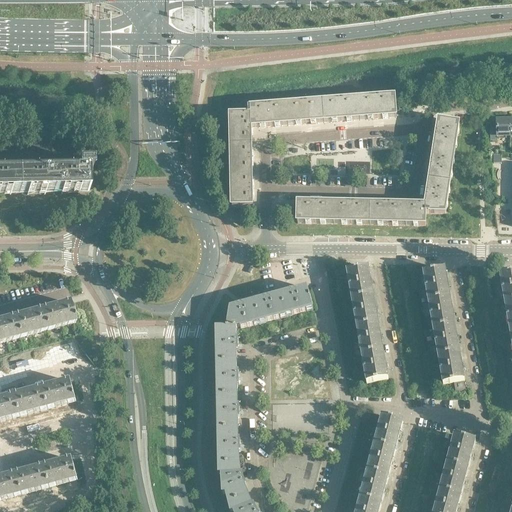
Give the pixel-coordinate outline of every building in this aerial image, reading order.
[(396,118),(396,109),(395,99),(359,101),(360,121),(396,118)] [(360,121),(359,101),(322,104),(324,124),(360,121)] [(324,124),(322,104),(286,107),(287,126),(324,124)] [(287,126),(286,107),(250,109),(248,109),(248,116),(250,116),(251,129),(287,126)] [(252,147),(251,129),(250,116),(248,116),(230,117),(231,147),(252,147)] [(510,137),(510,120),(496,121),(497,125),(497,137),(510,137)] [(454,155),(459,125),(438,122),(434,152),(454,155)] [(252,177),(252,147),(231,147),(231,177),(252,177)] [(450,185),(454,155),(434,152),(429,182),(450,185)] [(0,194),(88,193),(88,171),(91,171),(91,165),(77,165),(77,171),(83,171),(83,174),(0,175),(0,194)] [(253,207),(252,177),(231,177),(232,208),(253,207)] [(445,215),(450,185),(429,182),(425,207),(426,207),(425,215),(445,215)] [(334,225),(334,205),(298,204),(297,224),(334,225)] [(370,225),(371,206),(334,205),(334,225),(370,225)] [(407,226),(407,207),(371,206),(370,225),(407,226)] [(425,227),(425,215),(426,207),(425,207),(407,207),(407,226),(425,227)] [(372,297),(369,281),(367,269),(347,273),(352,301),(372,297)] [(449,299),(446,282),(444,271),(423,274),(428,302),(449,299)] [(511,302),(511,273),(500,276),(505,304),(511,302)] [(313,310),(308,290),(307,289),(280,296),(286,317),(313,310)] [(286,317),(280,296),(254,303),(259,324),(286,317)] [(377,325),(374,308),(372,297),(352,301),(357,328),(377,325)] [(453,326),(451,310),(449,299),(428,302),(433,330),(453,326)] [(0,342),(75,326),(70,303),(47,308),(48,312),(55,310),(56,314),(49,315),(50,317),(39,320),(39,319),(27,322),(28,325),(15,328),(16,333),(0,336),(0,342)] [(259,324),(254,303),(230,310),(226,329),(236,329),(240,328),(241,329),(259,324)] [(382,352),(379,336),(377,325),(357,328),(361,356),(382,352)] [(458,354),(455,337),(453,326),(433,330),(438,357),(458,354)] [(237,363),(237,345),(236,329),(226,329),(216,329),(216,330),(217,363),(237,363)] [(387,380),(384,363),(382,352),(361,356),(366,384),(387,380)] [(463,382),(460,365),(458,354),(438,357),(443,385),(454,383),(463,382)] [(238,397),(237,378),(237,363),(217,363),(217,397),(238,397)] [(77,378),(0,399),(0,426),(84,404),(77,378)] [(465,390),(463,382),(454,383),(455,392),(465,390)] [(238,430),(238,412),(238,397),(217,397),(218,431),(238,430)] [(394,451),(399,432),(402,422),(382,417),(374,445),(394,451)] [(239,449),(239,446),(238,430),(218,431),(219,466),(240,465),(239,449)] [(467,470),(472,451),(474,442),(454,436),(447,464),(467,470)] [(387,477),(392,461),(394,451),(374,445),(367,472),(387,477)] [(76,458),(0,478),(0,505),(83,483),(76,458)] [(460,497),(464,480),(467,470),(447,464),(440,491),(460,497)] [(249,497),(243,482),(241,478),(240,465),(219,466),(219,471),(221,471),(223,491),(225,491),(229,506),(249,497)] [(380,504),(385,488),(387,477),(367,472),(360,499),(380,504)] [(455,511),(457,507),(460,497),(440,491),(434,511),(455,511)] [(255,511),(249,497),(229,506),(230,510),(232,509),(233,511),(255,511)] [(378,511),(380,504),(360,499),(356,511),(378,511)]
